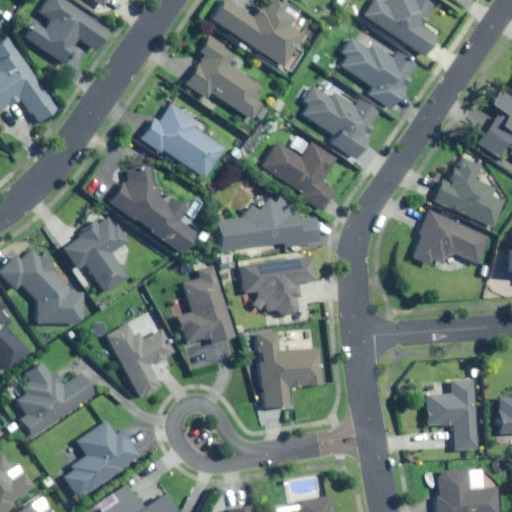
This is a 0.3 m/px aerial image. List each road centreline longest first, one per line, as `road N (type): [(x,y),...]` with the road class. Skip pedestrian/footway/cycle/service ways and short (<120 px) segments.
road 1 (residential): [(359,335),(355,255),(363,223),(511,0)]
road 2 (residential): [(0,214),(46,176),(168,0)]
road 3 (residential): [(246,455),(197,456),(182,443),(178,418),(195,405),(228,439)]
road 4 (residential): [(359,335),(511,327)]
road 5 (residential): [(372,437),(246,455)]
